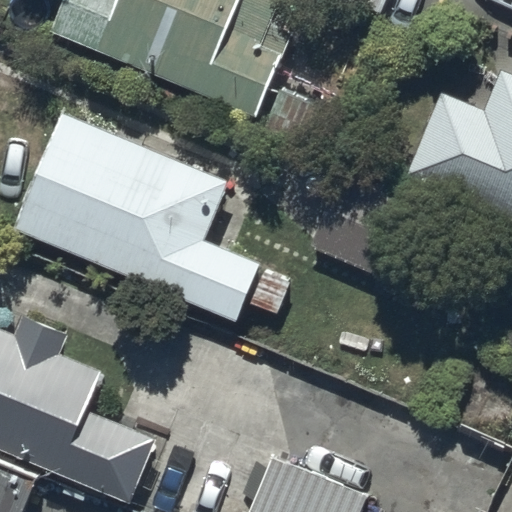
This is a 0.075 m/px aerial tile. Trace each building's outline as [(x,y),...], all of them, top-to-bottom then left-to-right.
[(68,0),(51,38),(312,155),(329,115),(271,89),(292,42),(269,32),(283,0),(68,0)] [(339,0),(381,16),(387,0),(339,0)] [(442,93),(409,172),(511,215),(511,68),(504,65),(485,111),(442,93)] [(66,115),(17,233),(238,326),(246,307),(276,320),(292,281),(205,244),(230,184),(66,115)] [(342,168),(309,250),(395,284),(427,203),(342,168)] [(0,334),(0,453),(131,508),(157,445),(89,417),(106,376),(62,358),(71,338),(25,319),(16,341),(0,334)] [(362,511),(369,497),(275,459),(254,511),(362,511)] [(0,511),(22,511),(37,486),(0,466),(0,511)]
